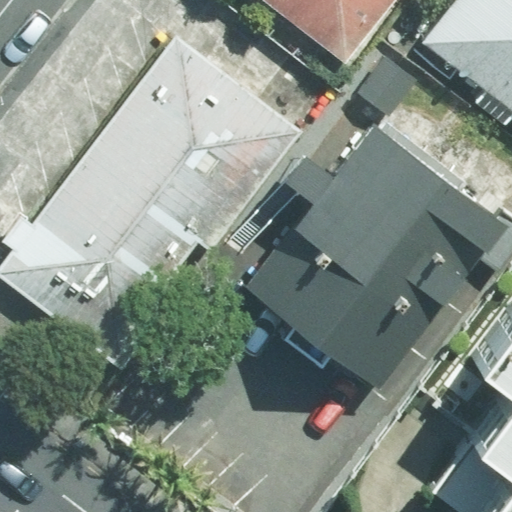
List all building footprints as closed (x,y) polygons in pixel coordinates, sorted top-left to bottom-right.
[(378,0),(275,0),(340,49),(378,0)] [(511,0),(446,0),(416,40),(511,112),(511,0)] [(294,125),(173,34),(0,260),(0,281),(111,365),(294,125)] [(506,212),(370,110),(240,281),(375,383),(506,212)] [(511,511),(511,334),(494,358),(511,371),(511,407),(487,440),(511,458),(511,484),(490,511),(511,511)]
